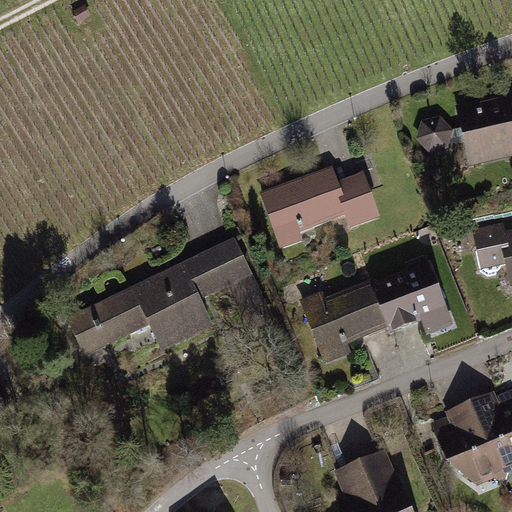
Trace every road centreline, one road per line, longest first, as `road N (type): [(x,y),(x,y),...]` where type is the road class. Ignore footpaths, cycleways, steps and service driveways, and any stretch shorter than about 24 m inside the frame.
road 1 (residential): [(0,319),(104,238),(196,181),(423,78),(511,47)]
road 2 (residential): [(246,448),(511,340)]
